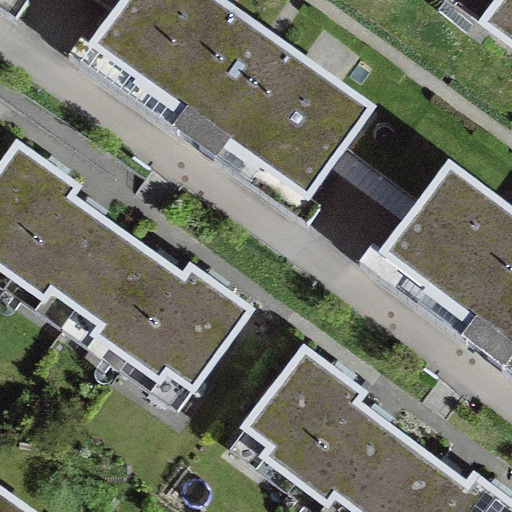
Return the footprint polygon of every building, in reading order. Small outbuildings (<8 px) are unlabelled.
[(31,0),(1,0),(22,14),(31,0)] [(380,127),(197,0),(136,0),(95,59),(318,215),(380,127)] [(511,0),(440,0),(511,47),(511,0)] [(0,181),(0,274),(16,286),(72,210),(80,199),(20,154),(0,181)] [(511,225),(453,181),(385,271),(511,365),(511,225)] [(16,286),(66,323),(122,246),(72,210),(16,286)] [(183,291),(122,246),(66,323),(127,367),(183,291)] [(195,275),(183,291),(127,367),(193,415),(260,323),(195,275)] [(242,437),(303,486),(359,417),(366,409),(305,360),(242,437)] [(361,511),(407,456),(359,417),(303,486),(334,511),(361,511)] [(361,511),(462,511),(468,506),(407,456),(361,511)] [(508,511),(481,490),(468,506),(462,511),(508,511)] [(0,511),(13,511),(0,502),(0,511)]
